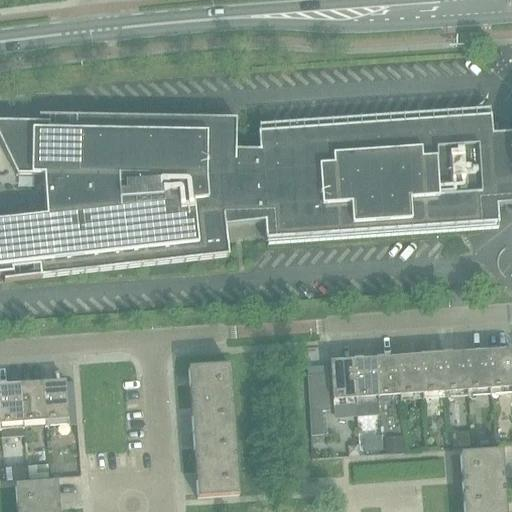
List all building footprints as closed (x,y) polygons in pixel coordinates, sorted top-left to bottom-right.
[(0,143),(16,177),(42,177),(45,218),(0,222),(0,276),(2,276),(3,283),(228,257),(224,228),(264,223),(265,241),(498,225),(496,206),(511,205),(511,133),(491,135),(490,116),(257,133),(258,151),(234,150),(235,120),(38,117),(38,124),(0,123),(0,143)] [(511,394),(509,348),(484,350),(488,397),(511,395),(511,394)] [(484,350),(462,351),(465,399),(488,397),(484,350)] [(462,351),(440,353),(444,400),(465,399),(462,351)] [(440,353),(418,355),(421,402),(444,400),(440,353)] [(418,355),(395,356),(399,403),(421,402),(418,355)] [(395,356),(373,358),(377,405),(399,403),(395,356)] [(373,358),(351,359),(355,406),(377,405),(373,358)] [(332,408),(355,406),(351,359),(329,361),(332,408)] [(187,370),(190,403),(231,400),(228,367),(187,370)] [(328,412),(326,376),(306,378),(308,414),(321,413),(328,412)] [(64,384),(41,385),(44,422),(67,420),(64,384)] [(41,385),(19,387),(21,423),(44,422),(41,385)] [(19,387),(0,388),(0,424),(21,423),(19,387)] [(190,403),(192,435),(233,432),(231,400),(190,403)] [(321,413),(308,414),(310,438),(322,437),(321,413)] [(192,435),(194,467),(235,464),(233,432),(192,435)] [(467,434),(450,435),(451,448),(468,447),(467,434)] [(379,437),(362,438),(363,453),(379,452),(379,437)] [(490,438),(475,439),(475,447),(491,446),(490,438)] [(401,439),(385,440),(386,455),(402,454),(401,439)] [(458,456),(460,489),(501,486),(499,453),(458,456)] [(238,497),(235,464),(194,467),(197,500),(238,497)] [(47,466),(35,467),(36,481),(48,480),(47,466)] [(24,467),(11,468),(13,482),(25,481),(24,467)] [(13,488),(14,511),(56,511),(54,485),(13,488)] [(460,489),(461,511),(502,511),(501,486),(460,489)]
